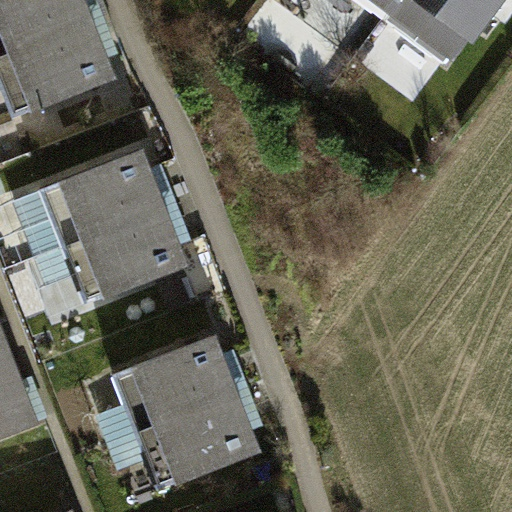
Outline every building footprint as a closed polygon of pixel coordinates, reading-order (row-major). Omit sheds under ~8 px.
[(97,0),(0,0),(0,90),(10,113),(125,63),(97,0)] [(384,0),(451,51),(467,30),(473,35),(500,0),(384,0)] [(163,150),(28,201),(69,309),(204,257),(163,150)] [(0,324),(0,421),(32,410),(0,324)] [(233,332),(92,385),(132,494),(274,441),(233,332)]
